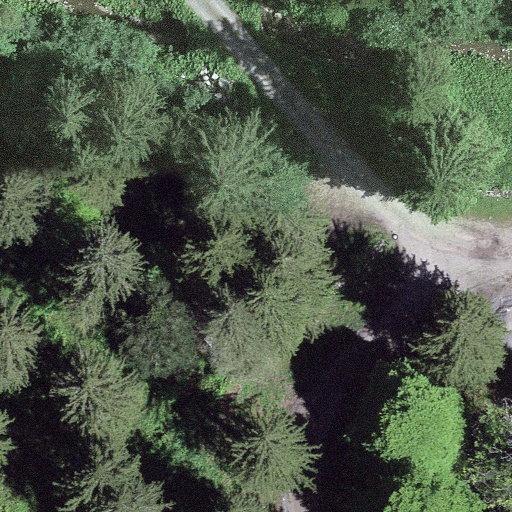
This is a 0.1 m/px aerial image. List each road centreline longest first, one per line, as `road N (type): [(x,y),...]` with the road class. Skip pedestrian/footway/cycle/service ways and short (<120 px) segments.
road 1 (track): [(203,0),(350,170),(412,230),(457,249)]
road 2 (track): [(457,249),(327,397),(303,466),(306,511)]
